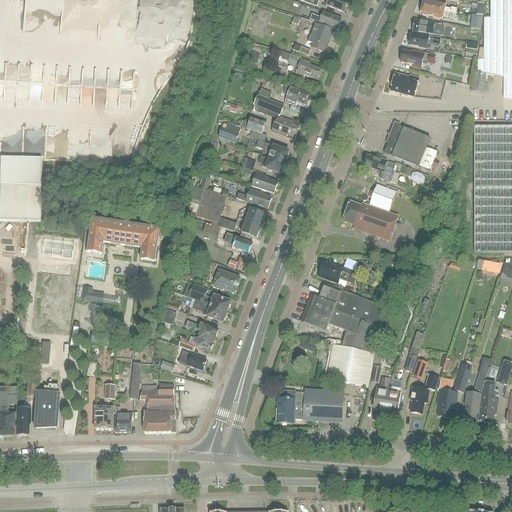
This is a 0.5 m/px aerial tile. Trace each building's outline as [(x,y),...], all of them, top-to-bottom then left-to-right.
[(345,13),(349,2),(344,0),(323,0),(327,1),(325,6),(345,13)] [(424,0),(422,7),(455,15),(457,9),(451,8),(451,9),(445,8),(446,5),(425,0),(424,0)] [(478,72),(504,77),(503,97),(511,97),(511,0),(490,0),(491,19),(484,19),(484,49),(479,49),(478,72)] [(455,15),(422,7),(421,15),(442,20),(443,17),(449,18),(448,20),(454,21),(455,15)] [(319,23),(338,30),(342,20),(323,13),(321,18),(312,15),(310,19),(319,23)] [(292,23),(298,26),(300,20),(295,17),(292,23)] [(414,21),(412,33),(442,37),(443,26),(414,21)] [(324,53),(332,31),(316,24),(309,42),(312,44),(311,48),(324,53)] [(439,47),(441,39),(410,34),(409,46),(419,47),(419,49),(428,50),(429,46),(439,47)] [(466,49),(478,51),(479,44),(467,42),(466,49)] [(308,57),(311,51),(295,45),(293,51),(308,57)] [(278,61),(276,67),(286,70),(288,65),(298,68),(296,75),(304,78),(305,77),(318,81),(322,70),(309,66),(310,63),(301,60),(302,59),(282,52),(280,58),(278,61)] [(433,65),(435,57),(424,54),(424,55),(416,53),(415,55),(404,52),(401,63),(413,66),(412,68),(421,71),(423,63),(433,65)] [(258,65),(261,57),(250,53),(247,61),(258,65)] [(483,94),(487,75),(475,73),(471,92),(483,94)] [(391,89),(390,92),(414,98),(419,79),(410,76),(409,78),(395,75),(395,76),(391,89)] [(312,97),(291,89),(283,86),(280,94),(287,97),(285,103),(296,107),(297,104),(307,109),(312,97)] [(258,96),(254,106),(258,107),(265,110),(263,115),(277,120),(278,117),(279,115),(280,116),(284,107),(283,106),(258,96)] [(277,120),(272,133),(294,142),(299,128),(292,125),(293,123),(278,117),(277,120)] [(251,119),(247,129),(247,130),(262,135),(262,134),(266,124),(251,119)] [(241,128),(228,124),(227,125),(224,124),(219,139),(235,145),(241,128)] [(396,125),(384,154),(418,168),(429,172),(433,161),(423,156),(430,139),(396,125)] [(511,127),(474,127),(474,254),(511,253),(511,127)] [(269,158),(284,164),(286,159),(287,160),(289,155),(288,154),(289,153),(259,142),(256,148),(263,151),(262,153),(269,156),(269,158)] [(215,153),(215,151),(210,149),(208,157),(214,159),(216,153),(215,153)] [(284,164),(269,158),(268,160),(261,157),(258,164),(266,167),(265,169),(280,175),(281,174),(282,174),(284,169),(283,169),(284,164)] [(367,157),(364,165),(375,169),(374,170),(382,173),(380,179),(389,182),(396,185),(399,175),(393,173),(395,166),(376,159),(375,160),(367,157)] [(256,162),(245,158),(242,168),(245,169),(253,171),(256,162)] [(0,221),(41,223),(42,160),(1,159),(1,186),(0,186),(0,221)] [(405,168),(402,174),(410,177),(412,171),(405,168)] [(277,183),(267,180),(267,179),(256,176),(253,187),(274,194),(277,183)] [(211,179),(203,177),(199,189),(207,191),(211,179)] [(389,212),(396,192),(377,185),(370,205),(389,212)] [(221,228),(229,231),(234,232),(237,224),(220,219),(227,198),(207,191),(199,189),(190,186),(182,211),(195,216),(195,217),(207,221),(206,223),(221,228)] [(237,200),(246,203),(268,210),(271,198),(261,195),(261,194),(250,190),(248,197),(238,194),(237,200)] [(344,221),(355,226),(354,228),(366,232),(366,234),(390,242),(398,218),(362,205),(361,208),(350,204),(344,221)] [(251,210),(246,222),(261,228),(265,215),(251,210)] [(142,249),(140,260),(154,262),(159,230),(92,220),(87,253),(102,255),(103,243),(142,249)] [(261,228),(246,222),(241,234),(256,240),(261,228)] [(221,228),(206,223),(203,233),(218,237),(221,228)] [(73,256),(75,240),(45,236),(43,252),(73,256)] [(227,236),(224,244),(234,247),(232,251),(249,256),(249,254),(251,254),(252,251),(251,249),(253,244),(237,238),(237,239),(227,236)] [(235,270),(242,272),(246,261),(239,258),(237,263),(231,260),(228,268),(234,271),(235,270)] [(201,269),(214,274),(217,265),(204,260),(201,269)] [(360,261),(356,269),(370,274),(373,266),(370,265),(372,263),(367,261),(366,263),(360,261)] [(339,280),(354,286),(358,274),(344,268),(343,270),(325,263),(319,278),(338,285),(339,280)] [(213,288),(223,292),(224,291),(235,295),(241,279),(219,271),(213,288)] [(184,278),(187,283),(192,280),(190,275),(184,278)] [(188,299),(195,302),(227,313),(230,305),(229,302),(215,297),(213,301),(205,297),(207,291),(193,285),(188,299)] [(346,333),(345,337),(342,348),(375,355),(376,352),(382,330),(381,330),(386,309),(325,285),(319,299),(312,296),(301,324),(326,333),(329,326),(346,333)] [(167,309),(178,312),(181,304),(169,300),(167,309)] [(227,313),(195,302),(192,310),(202,314),(202,312),(208,314),(207,318),(221,323),(223,322),(227,313)] [(507,307),(504,306),(502,313),(500,312),(498,318),(503,320),(507,307)] [(166,311),(162,323),(174,327),(175,321),(177,314),(166,311)] [(193,330),(200,332),(216,339),(218,332),(217,331),(201,325),(200,327),(189,323),(187,328),(191,329),(191,331),(193,331),(193,330)] [(216,339),(200,332),(197,340),(191,338),(189,344),(181,341),(179,347),(194,352),(196,348),(209,353),(211,352),(216,339)] [(411,349),(409,356),(417,358),(419,352),(424,337),(417,334),(412,349),(411,349)] [(301,349),(317,355),(319,348),(303,342),(301,349)] [(373,364),(375,355),(342,348),(331,346),(324,379),(368,389),(373,364)] [(375,355),(373,364),(381,365),(383,353),(376,352),(375,355)] [(183,353),(179,364),(203,372),(207,360),(192,355),(192,356),(183,353)] [(409,356),(405,371),(412,373),(417,358),(409,356)] [(466,407),(464,418),(476,420),(477,414),(478,414),(481,395),(482,395),(482,391),(483,391),(484,383),(486,376),(481,375),(483,368),(488,370),(491,360),(483,358),(478,374),(480,374),(475,389),(476,389),(475,394),(467,393),(464,407),(466,407)] [(174,366),(163,361),(161,368),(172,372),(174,366)] [(511,364),(503,362),(496,384),(497,384),(500,385),(507,387),(511,369),(511,364)] [(86,376),(95,377),(97,365),(88,364),(86,376)] [(454,391),(464,394),(472,368),(466,366),(465,365),(465,367),(462,366),(454,391)] [(374,366),(371,383),(378,384),(381,367),(374,366)] [(425,370),(416,367),(412,378),(422,381),(425,370)] [(410,401),(413,402),(410,414),(422,416),(425,404),(427,404),(430,391),(435,392),(439,379),(429,376),(424,390),(412,388),(410,401)] [(389,389),(388,388),(389,379),(381,378),(380,387),(377,387),(373,409),(385,411),(389,389)] [(481,395),(478,414),(479,415),(478,422),(493,425),(494,416),(496,416),(499,398),(497,397),(498,393),(493,393),(494,385),(494,384),(484,383),(483,391),(482,391),(482,395),(481,395)] [(160,384),(160,392),(156,392),(142,392),(140,401),(147,401),(147,413),(145,413),(145,434),(176,434),(176,411),(174,411),(174,385),(160,384)] [(105,385),(105,400),(115,400),(116,386),(105,385)] [(37,394),(37,400),(35,429),(57,430),(60,395),(58,395),(58,387),(49,387),(49,389),(45,389),(45,394),(37,394)] [(0,437),(16,437),(30,437),(30,428),(28,428),(28,426),(30,426),(31,426),(31,409),(17,410),(18,389),(0,389),(0,437)] [(389,389),(385,411),(398,413),(401,391),(389,389)] [(279,400),(277,424),(294,425),(294,421),(303,421),(303,422),(342,424),(344,393),(305,391),(305,395),(295,394),(295,393),(285,392),(284,400),(279,400)] [(437,406),(440,407),(438,418),(450,420),(453,406),(456,407),(458,394),(440,391),(437,406)] [(113,430),(114,409),(95,408),(95,430),(113,430)] [(132,414),(120,414),(120,408),(114,408),(114,415),(116,415),(116,434),(131,434),(131,421),(132,421),(132,414)]
